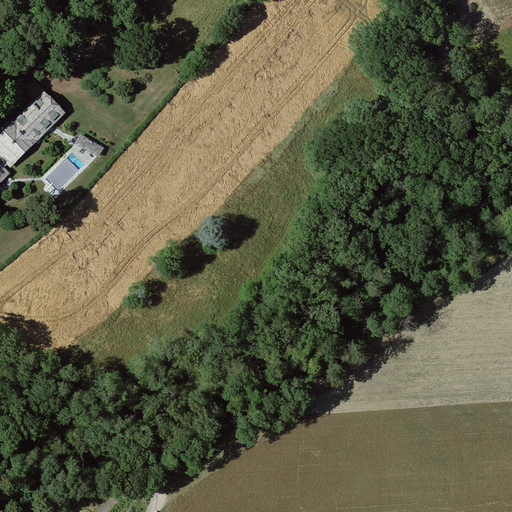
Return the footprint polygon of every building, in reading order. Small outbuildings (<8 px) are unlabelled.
[(440,56),(428,39),(411,51),(423,68),(440,56)] [(446,65),(440,56),(423,68),(430,76),(446,65)] [(449,72),(445,67),(439,71),(444,76),(449,72)] [(438,88),(445,84),(437,73),(431,77),(438,88)] [(34,102),(43,93),(34,80),(22,87),(34,102)] [(43,93),(34,102),(0,136),(0,166),(5,162),(9,166),(63,114),(43,93)] [(80,135),(75,143),(98,157),(102,148),(80,135)]
